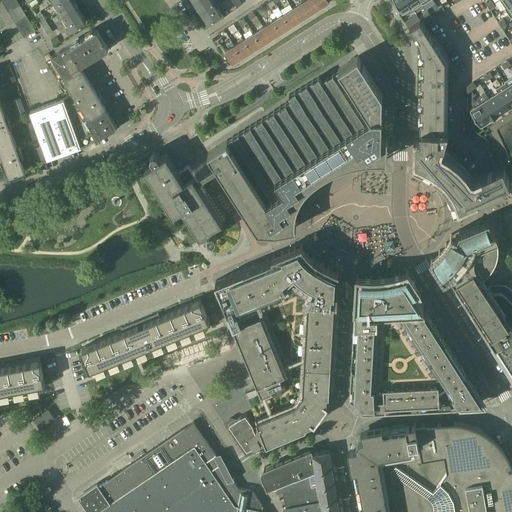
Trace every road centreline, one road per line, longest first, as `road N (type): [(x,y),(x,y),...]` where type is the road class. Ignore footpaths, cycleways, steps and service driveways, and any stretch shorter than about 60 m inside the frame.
road 1 (tertiary): [(511,413),(408,244),(398,197),(400,90),(353,22)]
road 2 (tertiary): [(170,102),(216,92),(334,21),(353,22)]
road 3 (residential): [(0,349),(71,332),(191,283)]
road 4 (tertiary): [(2,200),(130,144),(163,121),(170,102)]
road 5 (unclassified): [(39,462),(165,379),(184,382)]
road 6 (unclassified): [(196,402),(59,492)]
road 7 (tertiary): [(170,102),(104,0)]
